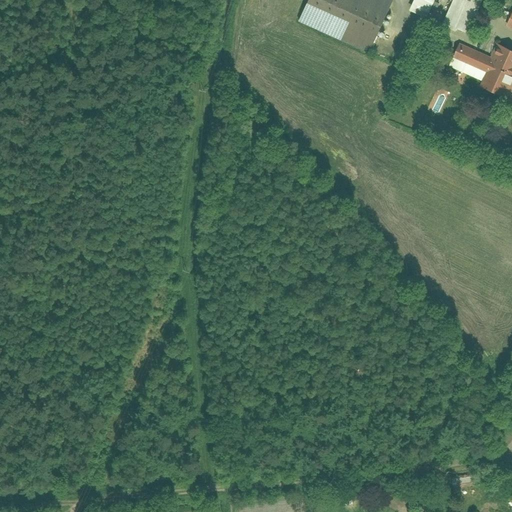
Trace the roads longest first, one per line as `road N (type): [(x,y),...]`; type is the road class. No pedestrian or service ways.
road 1 (track): [(154,0),(390,263),(508,455)]
road 2 (track): [(0,509),(508,455)]
